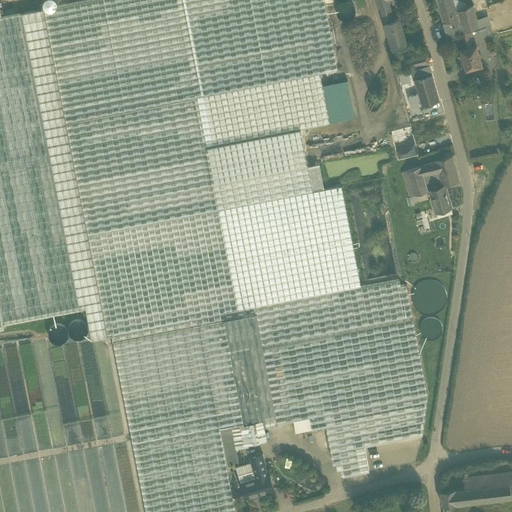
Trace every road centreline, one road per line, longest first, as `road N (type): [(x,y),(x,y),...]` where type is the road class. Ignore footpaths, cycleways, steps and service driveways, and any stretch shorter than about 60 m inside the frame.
road 1 (unclassified): [(415,0),(464,161),(468,226),(431,467)]
road 2 (unclassified): [(291,511),(431,467)]
